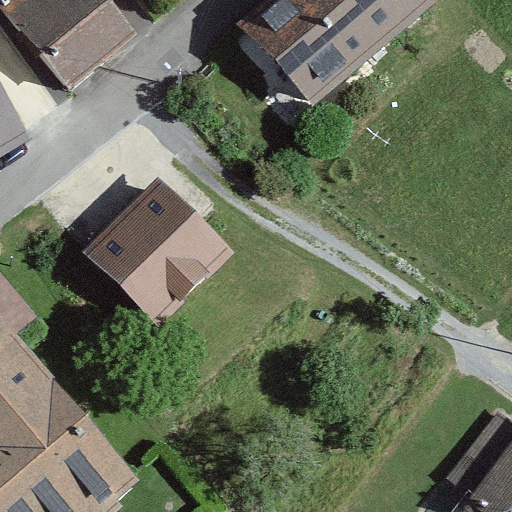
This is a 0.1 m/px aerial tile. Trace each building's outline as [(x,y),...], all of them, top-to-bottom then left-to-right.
[(104,0),(0,0),(0,11),(70,94),(137,38),(104,0)] [(434,9),(427,0),(268,0),(236,28),(312,110),(434,9)] [(0,160),(30,143),(0,94),(0,160)] [(222,266),(144,190),(71,263),(149,339),(222,266)] [(37,319),(0,275),(0,511),(106,511),(141,483),(16,337),(37,319)] [(511,511),(511,425),(497,415),(447,482),(471,500),(463,510),(465,511),(511,511)]
